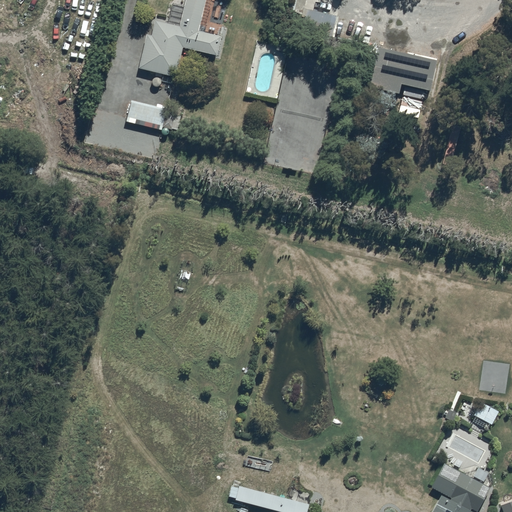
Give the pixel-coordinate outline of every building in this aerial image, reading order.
[(186,0),(184,7),(172,4),(167,25),(155,22),(152,37),(148,36),(140,71),(176,80),(183,50),(217,58),(221,38),(199,33),(206,0),(186,0)] [(306,0),(286,0),(284,12),(302,16),(306,0)] [(338,19),(307,12),(302,32),(333,40),(338,19)] [(437,64),(377,51),(368,90),(399,97),(402,87),(431,93),(437,64)] [(161,132),(162,129),(177,133),(181,117),(166,113),(166,111),(131,102),(126,123),(161,132)] [(470,511),(471,511),(473,511),(477,511),(489,490),(444,466),(431,489),(451,500),(449,502),(440,497),(432,511),(470,511)] [(239,488),(235,502),(273,511),(307,511),(308,507),(239,488)]
